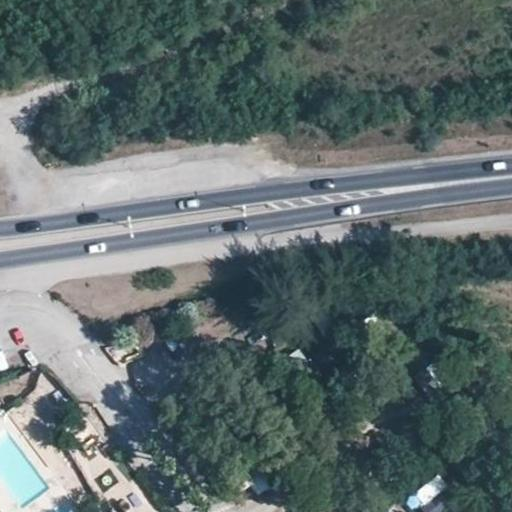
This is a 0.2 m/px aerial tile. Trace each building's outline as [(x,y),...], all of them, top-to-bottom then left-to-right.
[(25,180),(6,183),(10,205),(28,202),(25,180)] [(245,446),(233,455),(258,487),(270,478),(245,446)] [(370,457),(397,490),(408,481),(382,448),(370,457)] [(349,477),(338,487),(360,511),(369,511),(376,507),(349,477)] [(459,480),(425,506),(429,511),(441,511),(468,492),(459,480)] [(320,511),(305,496),(295,507),(299,511),(320,511)]
